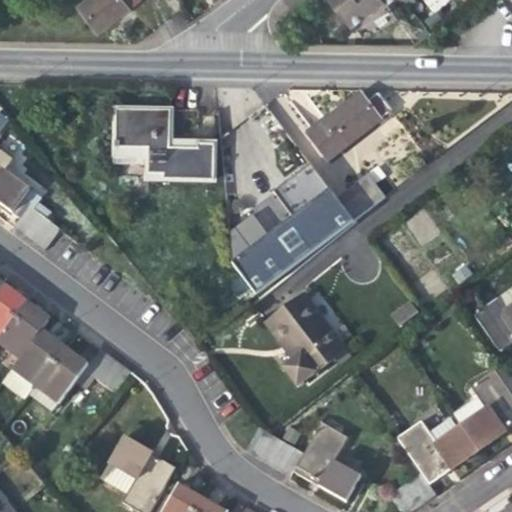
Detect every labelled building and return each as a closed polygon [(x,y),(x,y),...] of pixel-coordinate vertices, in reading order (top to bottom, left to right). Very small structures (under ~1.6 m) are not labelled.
[(121,13),(111,0),(83,0),(76,6),(96,32),(111,21),(121,13)] [(111,0),(121,13),(137,0),(111,0)] [(382,0),(329,0),(349,26),(382,0)] [(423,0),(430,12),(450,0),(423,0)] [(377,120),(365,104),(358,95),(346,104),(342,98),(337,102),(333,105),(337,111),(307,133),(326,158),(377,120)] [(376,96),(365,104),(377,120),(380,125),(392,116),(376,96)] [(168,156),(168,148),(169,111),(143,110),(115,109),(114,154),(146,155),(168,156)] [(0,129),(8,118),(0,112),(0,129)] [(168,156),(146,155),(145,179),(212,181),(213,143),(189,142),(189,148),(168,148),(168,156)] [(13,159),(0,149),(0,205),(18,220),(28,206),(32,209),(40,197),(4,170),(13,159)] [(232,265),(241,277),(249,287),(255,294),(352,221),(334,198),(310,166),(290,180),(274,193),(293,219),(232,265)] [(366,174),(334,198),(352,221),(384,197),(366,174)] [(18,220),(12,227),(21,234),(37,213),(32,209),(28,206),(18,220)] [(37,213),(21,234),(32,242),(48,221),(37,213)] [(48,221),(32,242),(43,251),(59,230),(48,221)] [(237,297),(249,287),(241,277),(229,286),(237,297)] [(511,285),(494,298),(495,300),(511,323),(511,285)] [(0,291),(0,337),(26,304),(15,296),(3,287),(0,291)] [(267,324),(294,360),(306,377),(343,349),(315,313),(303,297),(267,324)] [(399,326),(417,311),(408,300),(389,315),(399,326)] [(511,343),(511,323),(495,300),(473,316),(499,352),(511,343)] [(38,314),(26,304),(0,337),(0,346),(19,361),(41,332),(49,322),(38,314)] [(12,370),(35,387),(64,349),(54,341),(41,332),(19,361),(12,370)] [(110,356),(100,348),(86,366),(83,370),(93,378),(110,356)] [(74,382),(83,370),(86,366),(76,358),(64,349),(35,387),(26,399),(48,416),(74,382)] [(104,386),(121,365),(110,356),(93,378),(104,386)] [(306,377),(294,360),(283,368),(295,385),(306,377)] [(114,394),(131,372),(121,365),(104,386),(114,394)] [(511,379),(502,365),(494,371),(504,385),(511,379)] [(93,378),(83,370),(74,382),(84,390),(93,378)] [(484,408),(502,434),(507,431),(511,427),(511,396),(504,385),(494,371),(470,388),(484,408)] [(502,434),(484,408),(459,425),(478,451),(502,434)] [(396,440),(420,474),(428,486),(456,466),(478,451),(459,425),(452,415),(427,433),(420,423),(396,440)] [(320,423),(302,454),(292,472),(315,485),(345,503),(360,477),(333,461),(346,438),(320,423)] [(244,452),(256,459),(270,435),(258,428),(244,452)] [(256,459),(268,466),(282,442),(270,435),(256,459)] [(140,511),(150,511),(176,468),(151,454),(123,438),(100,477),(126,492),(121,500),(140,511)] [(17,448),(27,459),(37,450),(27,439),(17,448)] [(268,466),(279,472),(293,448),(282,442),(268,466)] [(288,477),(292,472),(302,454),(293,448),(279,472),(288,477)] [(409,481),(425,503),(435,496),(428,486),(420,474),(409,481)] [(398,489),(414,511),(425,503),(409,481),(398,489)] [(194,511),(203,498),(193,492),(178,483),(172,495),(162,511),(161,511),(194,511)] [(399,511),(412,511),(414,511),(398,489),(388,496),(399,511)] [(159,510),(162,511),(172,495),(169,493),(159,510)] [(194,511),(226,511),(227,511),(216,505),(203,498),(194,511)] [(10,511),(3,503),(0,506),(0,511),(10,511)]
